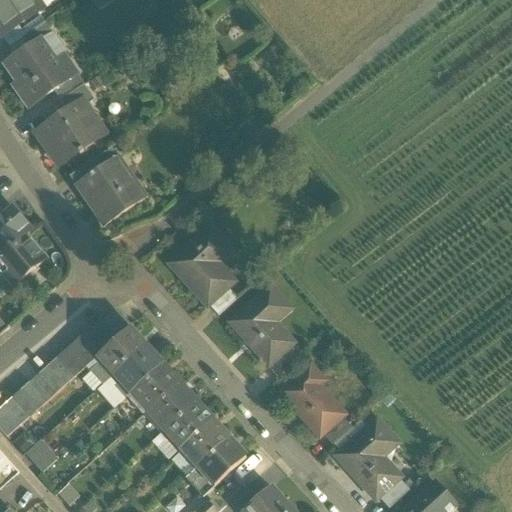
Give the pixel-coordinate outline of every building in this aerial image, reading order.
[(0,0),(0,34),(2,38),(18,27),(57,0),(56,0),(0,0)] [(91,0),(98,10),(111,0),(91,0)] [(41,18),(21,31),(25,37),(45,23),(41,18)] [(23,38),(30,48),(40,41),(41,42),(52,35),(45,23),(25,37),(23,38)] [(2,38),(9,48),(23,38),(25,37),(21,31),(18,27),(2,38)] [(66,55),(52,35),(41,42),(54,62),(63,56),(66,55)] [(9,48),(12,60),(30,48),(23,38),(9,48)] [(13,86),(28,109),(53,92),(77,76),(63,56),(54,62),(41,42),(40,41),(30,48),(12,60),(5,65),(17,83),(13,86)] [(53,92),(60,102),(83,86),(77,76),(53,92)] [(90,96),(83,86),(60,102),(67,112),(82,102),(90,96)] [(54,146),(66,163),(93,144),(85,133),(97,125),(82,102),(67,112),(35,133),(47,151),(54,146)] [(69,178),(76,188),(104,168),(98,159),(69,178)] [(76,188),(103,227),(146,198),(134,181),(120,191),(104,168),(76,188)] [(0,215),(0,257),(25,237),(31,231),(10,207),(0,215)] [(170,266),(207,307),(208,306),(228,289),(234,284),(210,257),(225,243),(211,228),(170,266)] [(0,271),(14,288),(45,261),(25,237),(0,257),(0,271)] [(14,288),(0,271),(0,295),(2,297),(14,288)] [(208,306),(218,318),(238,300),(228,289),(208,306)] [(269,367),(287,351),(293,346),(267,316),(282,302),(271,289),(231,325),(269,367)] [(104,323),(119,339),(129,330),(131,328),(116,312),(104,323)] [(101,320),(92,328),(110,347),(119,339),(104,323),(101,320)] [(101,355),(110,347),(92,328),(83,336),(101,355)] [(97,358),(101,362),(114,377),(146,349),(129,330),(119,339),(110,347),(101,355),(97,358)] [(97,358),(101,355),(83,336),(74,344),(92,363),(97,358)] [(83,371),(92,363),(74,344),(65,352),(83,371)] [(114,377),(131,395),(162,367),(146,349),(114,377)] [(267,368),(277,380),(297,362),(287,351),(269,367),(267,368)] [(74,379),(83,371),(65,352),(56,360),(74,379)] [(65,387),(74,379),(56,360),(47,368),(65,387)] [(103,386),(114,377),(101,362),(90,372),(103,386)] [(131,395),(148,414),(179,386),(162,367),(131,395)] [(56,395),(65,387),(47,368),(38,376),(56,395)] [(281,395),(319,439),(322,436),(342,419),(344,417),(318,388),(323,383),(310,369),(281,395)] [(103,386),(90,372),(81,380),(93,393),(97,390),(103,386)] [(47,403),(56,395),(38,376),(29,384),(47,403)] [(103,386),(97,390),(114,410),(131,395),(114,377),(103,386)] [(38,411),(47,403),(29,384),(20,392),(38,411)] [(148,414),(164,433),(196,405),(179,386),(148,414)] [(29,419),(38,411),(20,392),(12,400),(29,419)] [(12,400),(0,410),(18,429),(29,419),(12,400)] [(164,433),(181,451),(212,423),(196,405),(164,433)] [(0,432),(7,440),(18,429),(0,410),(0,409),(0,432)] [(322,436),(332,447),(351,429),(342,419),(322,436)] [(181,451),(197,470),(229,442),(212,423),(181,451)] [(337,458),(375,502),(378,499),(399,481),(400,480),(373,451),(389,437),(377,423),(361,437),(337,458)] [(170,461),(181,451),(164,433),(151,444),(168,462),(170,461)] [(24,434),(12,445),(24,458),(25,456),(36,446),(24,434)] [(36,446),(25,456),(42,475),(58,460),(41,442),(36,446)] [(229,442),(197,470),(215,489),(246,461),(229,442)] [(181,451),(170,461),(186,480),(197,470),(181,451)] [(203,499),(215,489),(197,470),(186,480),(203,499)] [(378,499),(389,511),(409,493),(399,481),(378,499)] [(68,486),(57,496),(68,508),(79,498),(68,486)] [(435,486),(424,497),(436,511),(448,501),(439,491),(439,490),(435,486)] [(290,511),(272,491),(272,490),(246,511),(290,511)] [(437,511),(436,511),(424,497),(406,511),(437,511)] [(436,511),(437,511),(449,511),(455,508),(448,501),(436,511)]
